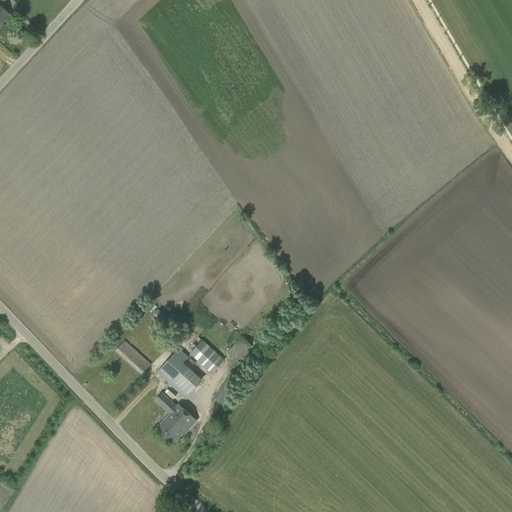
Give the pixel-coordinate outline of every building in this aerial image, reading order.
[(4,21),(9,15),(0,6),(0,23),(3,20),(4,21)] [(238,361),(252,346),(242,337),(228,352),(238,361)] [(141,375),(151,365),(124,340),(115,351),(141,375)] [(224,359),(203,341),(190,355),(211,374),(224,359)] [(188,357),(179,348),(157,373),(185,398),(201,380),(183,363),(188,357)] [(225,405),(249,371),(243,367),(237,376),(231,372),(214,397),(225,405)] [(168,414),(176,406),(162,392),(154,401),(168,414)] [(166,418),(165,419),(157,428),(174,444),(183,434),(185,436),(197,421),(178,403),(176,406),(168,414),(165,418),(166,418)]
